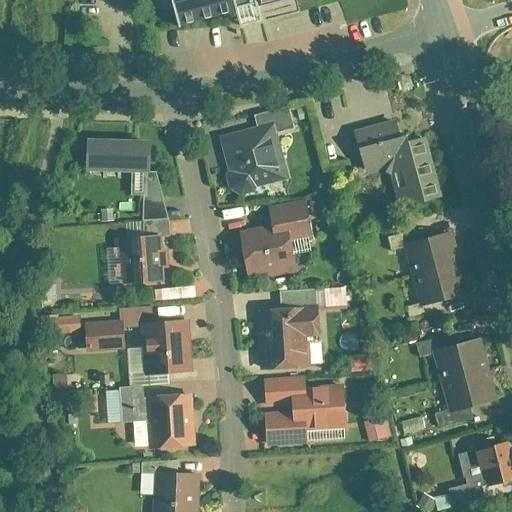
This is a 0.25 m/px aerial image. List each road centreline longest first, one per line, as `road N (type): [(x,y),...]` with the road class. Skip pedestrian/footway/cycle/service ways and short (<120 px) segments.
road 1 (residential): [(182,90),(216,288),(230,511)]
road 2 (tertiary): [(511,324),(438,29)]
road 3 (residential): [(182,90),(438,29)]
road 4 (residential): [(0,85),(182,90)]
